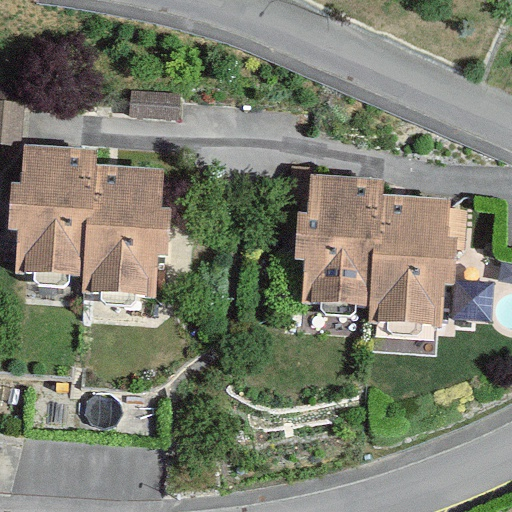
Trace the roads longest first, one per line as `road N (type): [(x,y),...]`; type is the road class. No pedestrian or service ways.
road 1 (residential): [(191,0),(255,19),(511,129)]
road 2 (residential): [(355,511),(511,453)]
